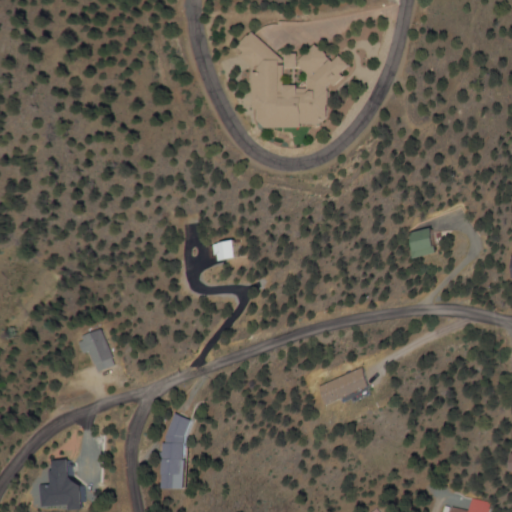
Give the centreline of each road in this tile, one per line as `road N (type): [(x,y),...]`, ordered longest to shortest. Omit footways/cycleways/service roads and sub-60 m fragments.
road 1 (residential): [(65,426),(148,392),(130,440),(137,511),(6,483),(65,426)]
road 2 (residential): [(192,0),(204,73),(222,113),(264,158),(293,165),(329,159),(358,134),(380,96),(404,0)]
road 3 (residential): [(148,392),(335,324),(422,306),(511,322)]
